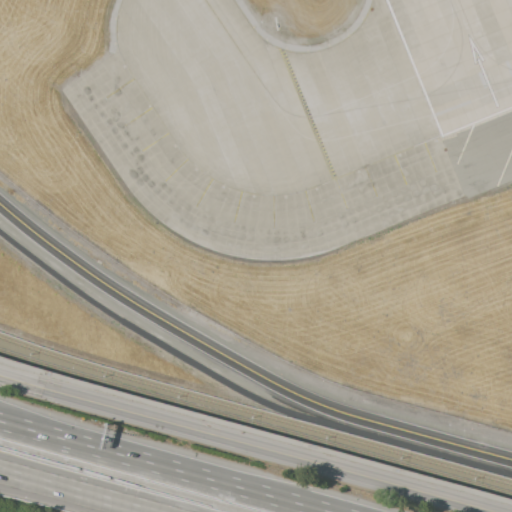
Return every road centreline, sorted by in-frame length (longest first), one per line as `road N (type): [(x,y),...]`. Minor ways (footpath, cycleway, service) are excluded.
road 1 (residential): [(0,206),(100,282),(249,372),(329,409),(511,462)]
road 2 (secondary): [(484,511),(63,396)]
road 3 (motorway): [(330,511),(35,431)]
road 4 (motorway): [(18,475),(153,511)]
